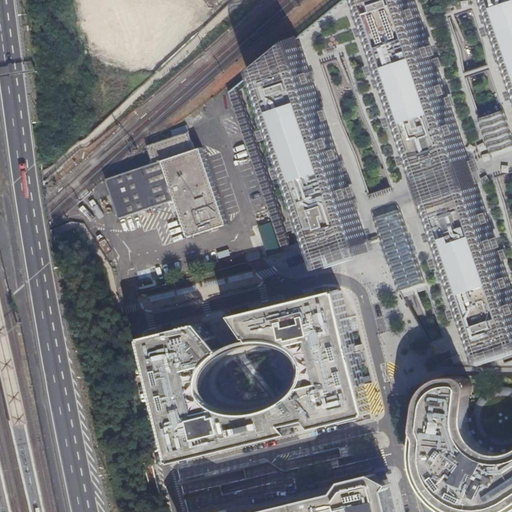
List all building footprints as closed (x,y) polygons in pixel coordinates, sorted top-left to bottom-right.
[(80,0),(79,6),(95,10),(86,43),(96,53),(157,69),(196,33),(203,7),(199,2),(189,0),(80,0)] [(511,346),(511,312),(406,0),(356,0),(480,357),(511,346)] [(511,0),(486,0),(511,77),(511,0)] [(356,237),(290,41),(250,73),(308,244),(308,245),(310,252),(356,237)] [(511,140),(504,115),(481,122),(493,158),(511,151),(511,140)] [(107,179),(120,219),(177,199),(190,237),(227,224),(202,147),(195,150),(189,131),(147,146),(154,164),(107,179)] [(399,209),(373,217),(377,230),(398,291),(424,282),(399,209)] [(273,222),(260,227),(269,255),(283,252),(273,222)] [(341,289),(236,315),(252,336),(255,336),(257,339),(266,336),(280,335),(293,340),(305,348),(309,353),(312,359),(313,367),(310,379),(303,390),(294,400),(283,406),(267,411),(250,413),(234,411),(219,405),(213,396),(209,385),(211,371),(216,360),(221,355),(227,351),(226,349),(227,348),(205,322),(147,336),(147,338),(146,338),(175,460),(294,433),(286,424),(309,419),(315,427),(368,415),(370,413),(343,291),(341,291),(341,289)] [(25,424),(0,314),(0,383),(10,428),(25,424)] [(460,388),(462,380),(462,378),(461,377),(445,377),(436,381),(426,390),(423,399),(420,406),(415,446),(419,475),(423,485),(430,496),(450,511),(511,511),(511,451),(501,451),(487,446),(477,439),(469,430),(462,419),(459,403),(459,398),(460,388)] [(397,511),(389,480),(309,501),(266,511),(397,511)]
